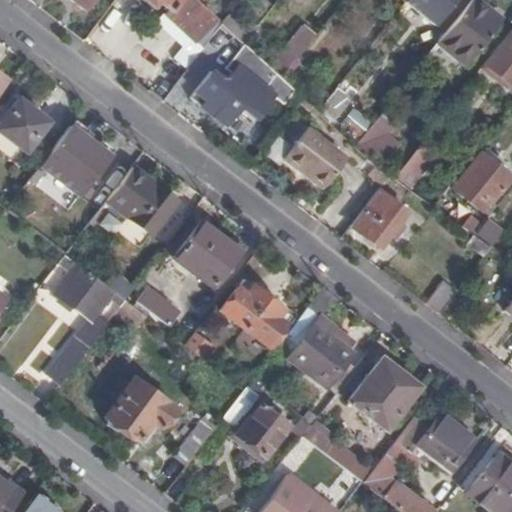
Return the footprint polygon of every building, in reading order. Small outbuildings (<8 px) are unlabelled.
[(69,0),(85,12),(94,0),(69,0)] [(144,0),(152,6),(156,0),(168,10),(165,14),(193,41),(213,18),(205,11),(193,0),(144,0)] [(453,0),(406,0),(405,2),(404,3),(434,25),(453,0)] [(444,34),(471,0),(453,0),(434,25),(444,34)] [(501,20),(476,0),(471,0),(444,34),(436,44),(465,67),(501,20)] [(279,79),(288,68),(315,35),(302,24),(267,67),(277,77),(279,79)] [(220,25),(212,36),(218,42),(222,46),(226,50),(235,39),(220,25)] [(511,32),(509,30),(483,63),(511,86),(511,32)] [(218,51),(222,46),(218,42),(214,47),(218,51)] [(264,90),(277,77),(267,67),(244,46),(227,65),(232,71),(224,79),(212,67),(188,91),(221,122),(235,107),(249,121),(272,97),(264,90)] [(279,79),(286,86),(295,74),(288,68),(279,79)] [(413,74),(399,92),(411,102),(425,84),(413,74)] [(335,91),(317,114),(331,127),(349,103),(335,91)] [(48,122),(17,99),(0,121),(0,133),(25,153),(48,122)] [(369,161),(379,170),(398,145),(387,136),(401,119),(387,107),(354,148),(369,161)] [(109,150),(78,126),(52,158),(84,184),(109,150)] [(346,158),(307,127),(282,158),(299,173),(302,170),(323,186),(346,158)] [(0,133),(0,152),(16,165),(25,153),(0,133)] [(410,155),(396,174),(411,187),(426,169),(410,155)] [(511,178),(481,155),(453,189),(480,210),(495,193),(499,195),(511,178)] [(381,185),(387,178),(379,170),(369,161),(362,169),(381,185)] [(132,167),(105,202),(137,226),(133,232),(141,237),(145,232),(150,236),(176,201),(132,167)] [(377,191),(351,225),(363,235),(362,238),(378,249),(406,214),(377,191)] [(484,225),(445,193),(433,208),(475,236),(484,225)] [(56,213),(34,196),(25,207),(35,214),(28,222),(41,233),(56,213)] [(107,212),(99,225),(115,234),(123,221),(107,212)] [(172,257),(212,287),(239,251),(200,220),(172,257)] [(503,234),(487,223),(477,236),(493,247),(503,234)] [(46,373),(59,384),(106,323),(95,315),(113,291),(77,264),(54,293),(88,318),(46,373)] [(289,316),(243,280),(219,311),(265,346),(289,316)] [(443,281),(425,304),(438,314),(455,291),(443,281)] [(333,297),(320,287),(284,335),(297,346),(288,358),(327,388),(346,362),(352,354),(349,351),(329,335),(334,328),(319,316),(333,297)] [(503,311),(511,297),(511,290),(507,287),(491,308),(500,316),(503,311)] [(136,301),(168,324),(177,312),(146,289),(136,301)] [(511,297),(503,311),(511,318),(511,297)] [(145,316),(124,300),(113,314),(134,330),(145,316)] [(511,324),(511,318),(503,311),(500,316),(511,324)] [(329,335),(349,351),(355,343),(334,328),(329,335)] [(194,332),(184,345),(204,361),(213,348),(194,332)] [(418,386),(382,358),(348,401),(385,430),(418,386)] [(346,362),(327,388),(335,395),(354,370),(346,362)] [(251,377),(242,390),(222,416),(233,424),(260,387),(262,386),(251,377)] [(150,423),(159,430),(174,409),(133,379),(105,417),(136,441),(150,423)] [(287,426),(258,403),(234,434),(264,457),(287,426)] [(172,455),(185,464),(214,426),(202,416),(172,455)] [(437,440),(409,419),(394,440),(396,444),(388,456),(408,472),(417,460),(409,454),(415,447),(448,473),(473,441),(455,426),(450,431),(445,428),(437,440)] [(310,425),(301,436),(362,482),(370,472),(332,443),(336,439),(313,422),(310,425)] [(146,447),(159,430),(150,423),(136,441),(146,447)] [(210,458),(226,436),(216,429),(200,450),(210,458)] [(511,511),(511,464),(497,453),(467,493),(491,511),(511,511)] [(335,511),(288,476),(260,511),(335,511)] [(0,511),(1,511),(19,491),(0,477),(0,511)] [(400,511),(433,511),(435,511),(396,482),(383,499),(400,511)] [(56,511),(34,495),(20,511),(56,511)]
